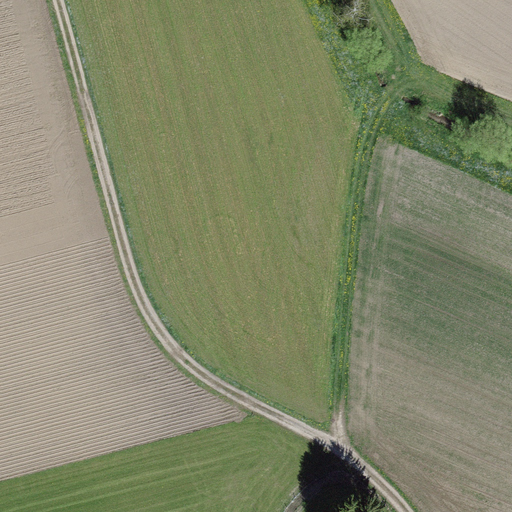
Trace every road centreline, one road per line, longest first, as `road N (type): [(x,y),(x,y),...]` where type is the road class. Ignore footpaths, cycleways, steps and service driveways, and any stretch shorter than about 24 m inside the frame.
road 1 (track): [(56,0),(133,303),(206,388),(328,445),(397,511)]
road 2 (track): [(345,460),(342,397),(364,150),(395,82)]
